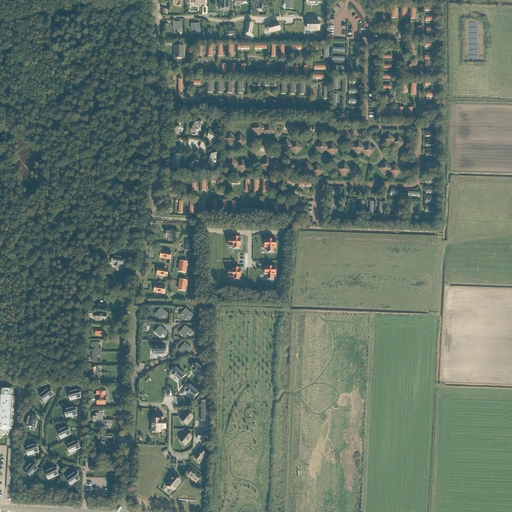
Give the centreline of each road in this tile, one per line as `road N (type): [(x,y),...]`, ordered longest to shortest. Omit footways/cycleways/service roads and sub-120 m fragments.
road 1 (unclassified): [(121,511),(133,313),(159,154),(154,0)]
road 2 (unknown): [(68,0),(109,65),(118,109),(101,147),(29,223)]
road 3 (track): [(365,74),(330,73),(302,57),(252,56),(194,62),(194,75),(158,85)]
road 4 (unknown): [(0,328),(33,315),(80,245),(89,184),(58,153)]
road 5 (track): [(364,132),(382,158),(372,164),(254,153),(257,142),(291,129)]
road 6 (track): [(330,73),(312,84),(308,103),(264,90),(243,102),(188,100),(175,96),(175,85)]
